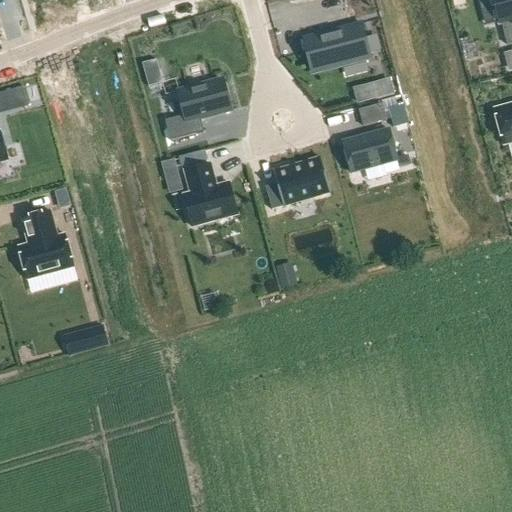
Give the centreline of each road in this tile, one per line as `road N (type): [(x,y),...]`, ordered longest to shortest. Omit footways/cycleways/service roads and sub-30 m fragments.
road 1 (residential): [(0,57),(175,0)]
road 2 (residential): [(270,88),(301,107),(307,137),(263,148),(257,119)]
